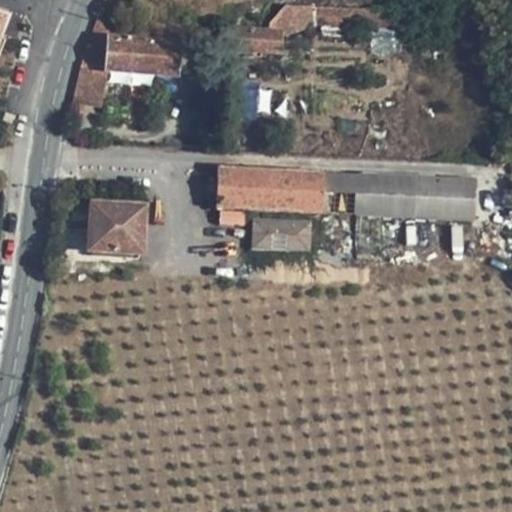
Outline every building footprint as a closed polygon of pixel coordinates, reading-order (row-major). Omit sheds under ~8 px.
[(394,29),(395,11),(385,9),(284,8),(264,34),(98,19),(81,64),(74,102),(99,109),(108,72),(174,80),(178,46),(281,55),(283,36),(316,26),(382,28),(394,29)] [(0,13),(0,46),(11,18),(0,13)] [(8,124),(11,116),(4,113),(0,121),(8,124)] [(228,129),(227,153),(250,154),(251,130),(228,129)] [(334,176),(218,170),(216,209),(332,215),(334,176)] [(474,183),(334,176),(332,215),(473,223),(474,183)] [(87,251),(141,256),(145,210),(91,206),(87,251)] [(174,212),(145,210),(141,256),(140,265),(170,267),(174,212)] [(253,251),(313,250),(313,218),(253,219),(253,251)]
